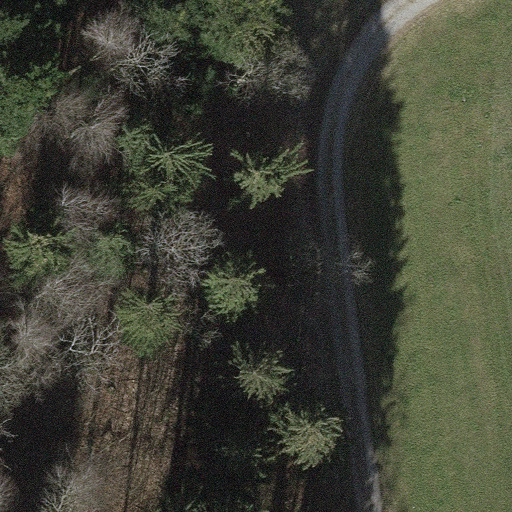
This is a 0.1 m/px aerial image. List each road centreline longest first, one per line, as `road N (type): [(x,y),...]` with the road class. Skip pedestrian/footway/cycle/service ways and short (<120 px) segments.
road 1 (track): [(421,0),(377,27),(326,138),(351,362)]
road 2 (track): [(351,362),(370,511)]
